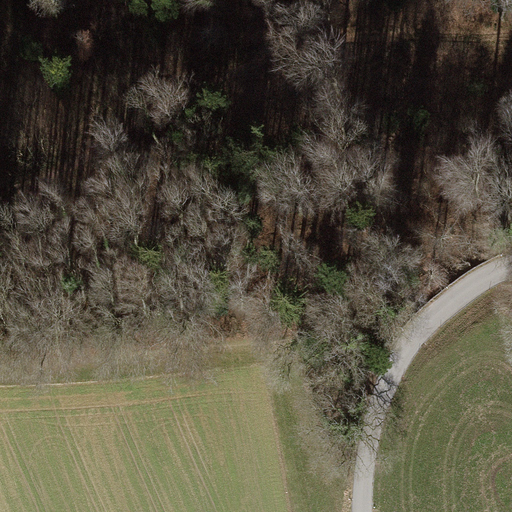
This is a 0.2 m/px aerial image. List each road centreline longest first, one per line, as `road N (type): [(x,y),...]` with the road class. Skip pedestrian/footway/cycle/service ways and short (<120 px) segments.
road 1 (track): [(0,200),(80,182),(186,140),(294,80),(360,79),(400,93)]
road 2 (tertiary): [(364,511),(380,410),(405,351),(431,313),(480,273),(511,260)]
